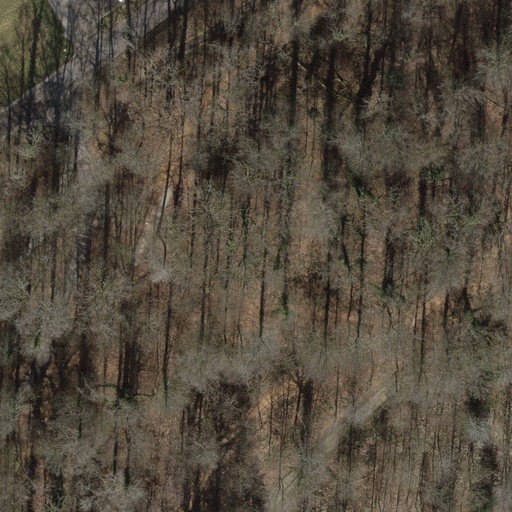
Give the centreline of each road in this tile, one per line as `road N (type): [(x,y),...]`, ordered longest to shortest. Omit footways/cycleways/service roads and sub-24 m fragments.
road 1 (unclassified): [(60,92),(84,146),(84,242),(19,393),(0,416)]
road 2 (track): [(250,511),(347,419),(511,290)]
road 3 (unclassified): [(177,0),(60,92)]
